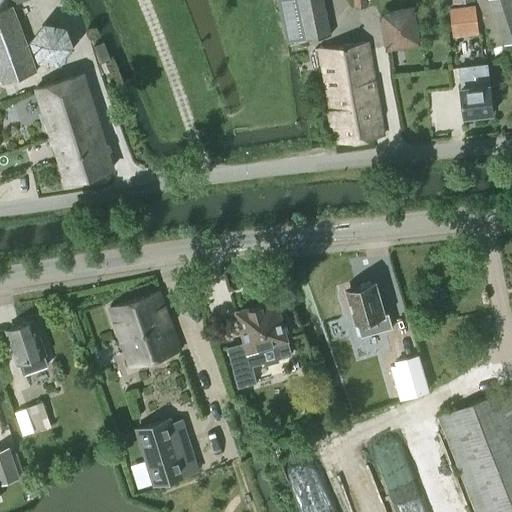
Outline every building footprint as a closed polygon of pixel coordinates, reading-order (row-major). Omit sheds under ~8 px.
[(7,0),(0,0),(0,10),(10,7),(7,0)] [(331,34),(324,0),(278,0),(288,43),(331,34)] [(511,40),(511,0),(489,0),(503,44),(511,40)] [(478,34),(475,4),(449,7),(452,37),(478,34)] [(0,72),(4,83),(37,70),(13,5),(10,7),(0,10),(0,72)] [(417,6),(384,7),(385,46),(418,45),(417,6)] [(60,63),(74,45),(66,24),(44,20),(29,39),(38,60),(60,63)] [(99,43),(93,46),(100,63),(106,60),(109,59),(110,58),(104,41),(102,42),(99,43)] [(339,141),(384,134),(367,41),(318,47),(339,141)] [(460,68),(462,88),(461,88),(464,116),(494,112),(491,84),(490,85),(488,65),(460,68)] [(51,134),(98,120),(84,73),(37,87),(51,134)] [(98,120),(51,134),(66,181),(113,167),(98,120)] [(347,290),(356,322),(383,314),(374,282),(370,283),(370,281),(359,284),(360,286),(347,290)] [(130,365),(179,348),(159,289),(109,307),(130,365)] [(228,346),(238,385),(256,381),(252,364),(264,361),(265,364),(279,360),(278,357),(291,354),(286,334),(288,330),(287,325),(283,323),(277,299),(236,310),(244,342),(228,346)] [(393,340),(411,334),(404,310),(385,316),(393,340)] [(23,372),(47,364),(43,352),(45,351),(33,318),(5,328),(17,361),(19,361),(23,372)] [(476,511),(511,511),(511,398),(508,387),(438,414),(476,511)] [(34,431),(51,425),(42,401),(25,407),(34,431)] [(335,415),(332,409),(326,406),(320,409),(317,415),(320,421),(326,424),(333,421),(335,415)] [(156,481),(189,471),(197,468),(182,419),(173,422),(171,416),(138,427),(156,481)] [(8,446),(0,448),(0,482),(19,476),(8,446)]
